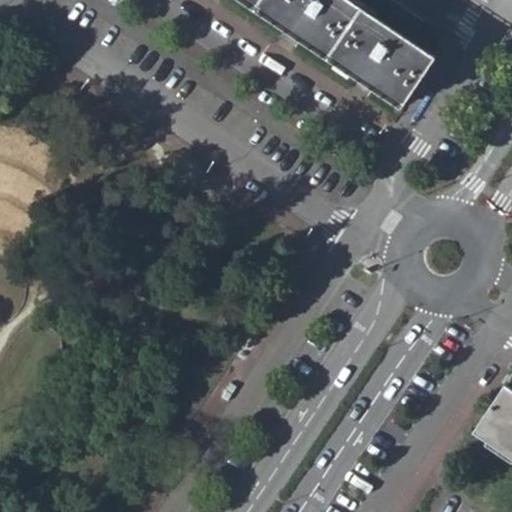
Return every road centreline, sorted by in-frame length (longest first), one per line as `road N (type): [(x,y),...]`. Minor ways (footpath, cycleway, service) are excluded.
road 1 (residential): [(0,0),(351,241),(406,248)]
road 2 (residential): [(425,222),(395,173),(141,0)]
road 3 (tertiary): [(421,289),(269,511)]
